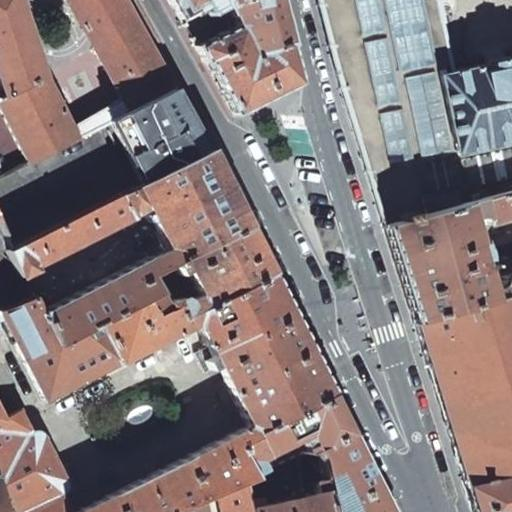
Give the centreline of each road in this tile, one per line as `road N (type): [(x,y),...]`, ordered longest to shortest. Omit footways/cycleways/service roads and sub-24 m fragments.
road 1 (residential): [(427,511),(262,195),(148,0)]
road 2 (residential): [(441,511),(315,115),(291,0)]
